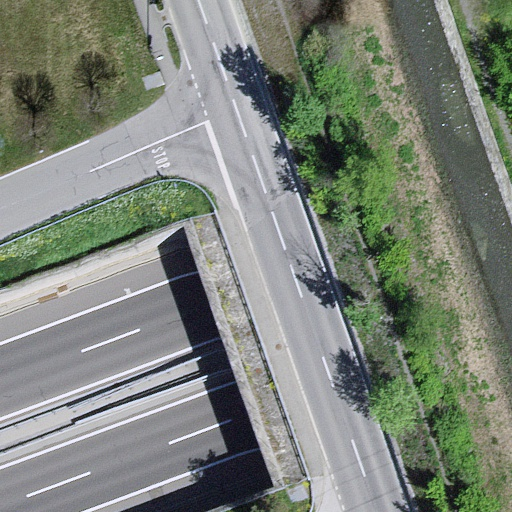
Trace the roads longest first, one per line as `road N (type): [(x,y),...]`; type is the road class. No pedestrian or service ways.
road 1 (motorway): [(511,187),(0,379)]
road 2 (motorway): [(0,506),(511,315)]
road 3 (tertiary): [(378,511),(235,110)]
road 4 (tertiary): [(235,110),(0,209)]
